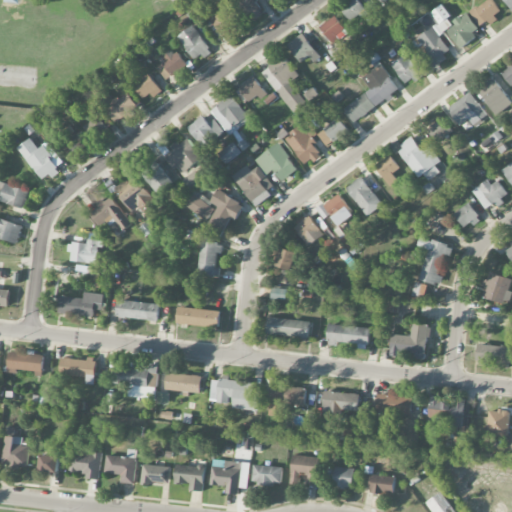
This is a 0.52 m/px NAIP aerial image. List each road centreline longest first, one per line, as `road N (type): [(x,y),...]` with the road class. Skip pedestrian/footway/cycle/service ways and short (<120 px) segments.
road 1 (residential): [(511,387),(0,328)]
road 2 (residential): [(313,0),(52,204),(29,332)]
road 3 (residential): [(511,35),(277,218),(251,269),(241,356)]
road 4 (residential): [(511,217),(475,252),(464,280),(452,380)]
road 5 (residential): [(0,494),(158,511)]
